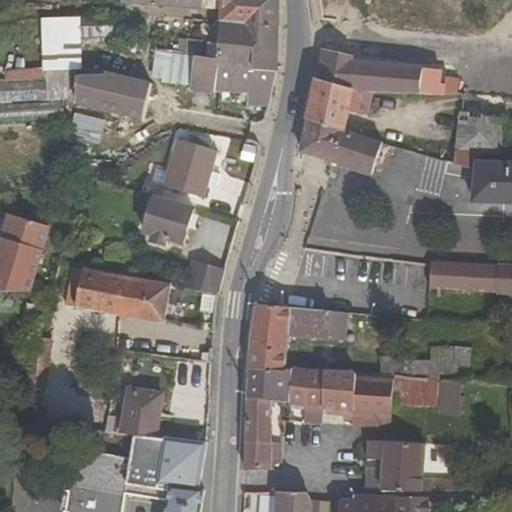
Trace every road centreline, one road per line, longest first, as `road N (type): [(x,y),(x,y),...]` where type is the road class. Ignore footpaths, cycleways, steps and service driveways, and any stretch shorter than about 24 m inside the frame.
road 1 (tertiary): [(223,511),(236,309),(278,178),(300,68),(298,0)]
road 2 (unknown): [(299,34),(435,57),(474,57),(511,35)]
road 3 (unknown): [(250,262),(425,293)]
road 4 (unknown): [(278,178),(365,170),(386,177),(399,204),(389,239)]
road 5 (unknown): [(224,488),(351,480)]
